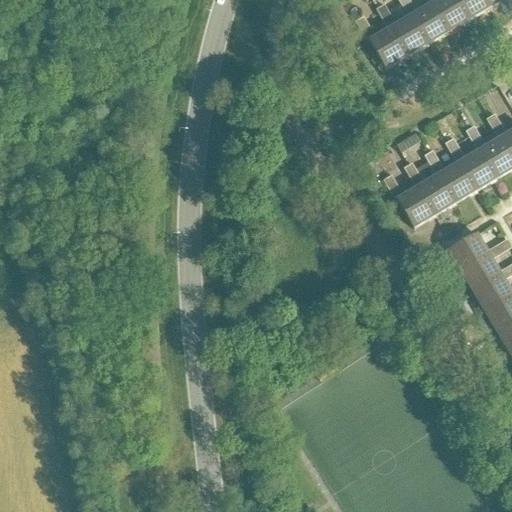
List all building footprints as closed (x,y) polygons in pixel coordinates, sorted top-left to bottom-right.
[(397,0),(397,1),(408,20),(409,21),(410,20),(427,49),(448,37),(430,8),(429,9),(429,8),(416,16),(406,0),(397,0)] [(423,0),(429,8),(429,9),(430,8),(448,37),(468,25),(453,0),(442,0),(437,3),(434,0),(423,0)] [(453,0),(468,25),(489,12),(481,0),(453,0)] [(481,0),(489,12),(509,0),(481,0)] [(376,13),(387,33),(388,33),(389,33),(406,61),(427,49),(410,20),(409,21),(408,20),(395,28),(384,8),(376,13)] [(388,33),(387,33),(375,40),(363,21),(355,25),(367,46),(369,45),(386,74),(406,61),(389,33),(388,33)] [(486,123),(498,143),(499,142),(511,163),(511,134),(506,138),(494,118),(486,123)] [(465,135),(477,155),(479,155),(496,184),(511,174),(511,163),(499,142),(498,143),(485,150),(473,130),(465,135)] [(415,137),(402,145),(407,153),(420,146),(415,137)] [(445,148),(456,167),(457,168),(458,167),(475,196),(496,184),(479,155),(477,155),(464,162),(453,143),(445,148)] [(424,160),(436,179),(436,180),(437,179),(455,208),(475,196),(458,167),(457,168),(456,167),(444,175),(432,155),(424,160)] [(404,172),(415,192),(416,192),(417,192),(434,220),(455,208),(437,179),(436,180),(436,179),(423,187),(412,167),(404,172)] [(416,192),(415,192),(403,199),(391,179),(383,184),(395,204),(396,204),(414,233),(434,220),(417,192),(416,192)] [(448,255),(461,278),(490,260),(491,263),(492,263),(511,251),(507,243),(487,255),(477,238),(448,255)] [(461,278),(473,298),(502,281),(504,284),(511,279),(511,268),(500,276),(492,263),(491,263),(490,260),(461,278)] [(473,298),(485,319),(511,303),(511,296),(504,284),(502,281),(473,298)] [(511,303),(485,319),(498,340),(511,331),(511,303)] [(511,331),(498,340),(510,360),(511,359),(511,331)]
